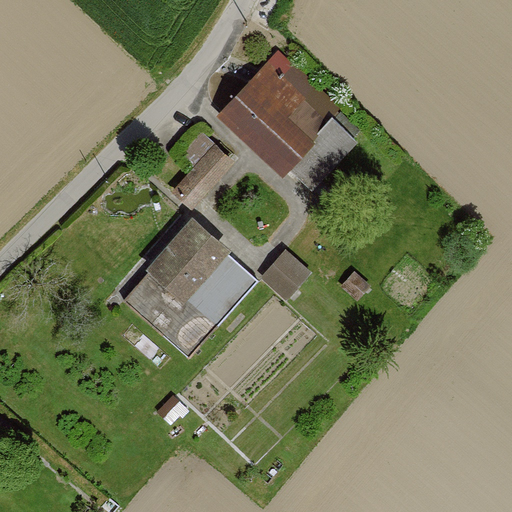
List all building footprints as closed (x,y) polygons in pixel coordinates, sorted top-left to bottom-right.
[(278,67),(272,61),(224,112),(284,169),(288,164),(313,138),(310,135),(331,113),(336,107),(285,59),(278,67)] [(360,140),(331,113),(310,135),(313,138),(288,164),(314,188),(360,140)] [(196,166),(216,143),(201,130),(181,153),(196,166)] [(234,159),(216,143),(196,166),(174,191),(192,207),(234,159)] [(319,214),(289,247),(309,265),(339,232),(319,214)] [(260,279),(195,221),(125,299),(189,357),(260,279)] [(310,271),(287,252),(265,278),(287,297),(310,271)] [(370,285),(356,272),(343,288),(357,300),(370,285)] [(185,407),(174,396),(160,411),(171,422),(185,407)]
